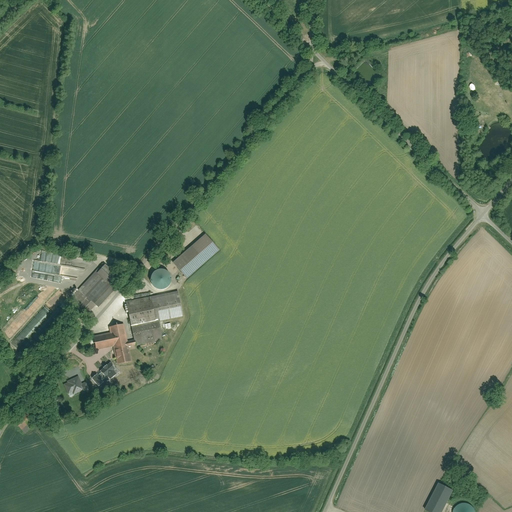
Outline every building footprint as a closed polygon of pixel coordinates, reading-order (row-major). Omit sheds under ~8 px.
[(208,235),(177,262),(190,277),(221,250),(208,235)] [(125,282),(105,263),(81,289),(97,305),(100,307),(125,282)] [(170,284),(172,281),(172,278),(171,275),(169,272),(167,270),(164,269),(161,269),(158,270),(155,271),(153,274),(152,277),(152,280),(152,283),(154,286),(157,288),(159,289),(163,289),(166,288),(168,287),(170,284)] [(83,320),(97,305),(81,289),(66,304),(83,320)] [(179,292),(126,302),(131,327),(161,321),(184,316),(179,292)] [(164,340),(161,321),(131,327),(133,340),(134,346),(164,340)] [(126,325),(111,327),(112,333),(115,347),(118,364),(133,361),(130,347),(129,341),(126,325)] [(112,333),(94,336),(97,350),(115,347),(112,333)] [(113,370),(115,369),(110,363),(96,374),(101,380),(107,376),(110,379),(116,375),(113,370)] [(80,376),(65,383),(70,393),(74,392),(75,394),(83,391),(86,390),(83,384),(80,376)] [(84,394),(92,390),(88,382),(83,384),(86,390),(83,391),(84,394)] [(30,414),(19,424),(24,430),(35,420),(30,414)] [(442,511),(454,490),(441,483),(427,509),(431,511),(442,511)] [(475,511),(475,510),(474,507),(471,505),(468,503),(465,503),(462,503),(458,505),(456,507),(454,510),(454,511),(475,511)]
